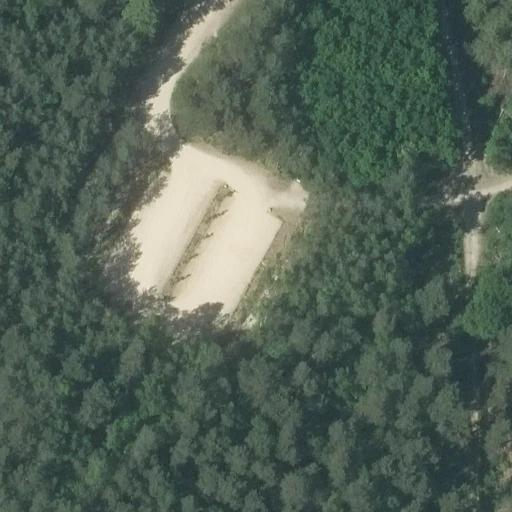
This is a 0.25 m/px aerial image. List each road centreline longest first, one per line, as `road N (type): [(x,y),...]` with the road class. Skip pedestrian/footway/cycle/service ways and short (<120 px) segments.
road 1 (track): [(144,115),(116,128),(49,279),(0,341)]
road 2 (track): [(478,511),(474,264)]
